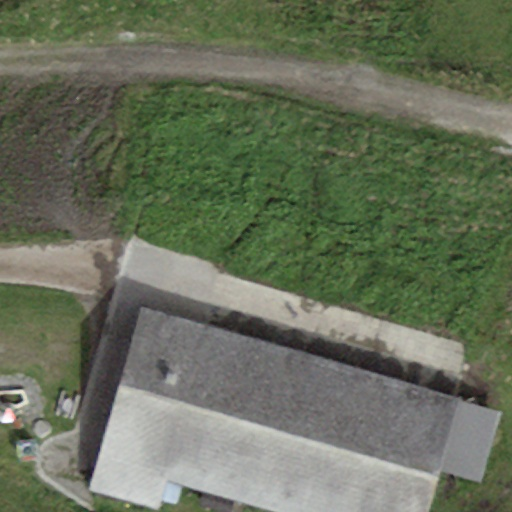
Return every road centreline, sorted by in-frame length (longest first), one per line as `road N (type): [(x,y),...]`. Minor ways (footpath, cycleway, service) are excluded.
road 1 (track): [(0,68),(245,72),(511,120)]
road 2 (track): [(0,264),(154,285),(450,364)]
